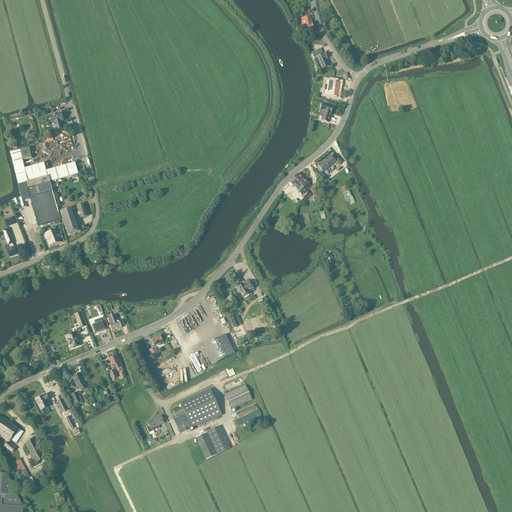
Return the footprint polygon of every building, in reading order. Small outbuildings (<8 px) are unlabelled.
[(313,29),(310,17),(300,19),(302,25),(304,25),(305,31),(313,29)] [(317,58),(317,57),(320,56),(317,50),(311,53),(314,59),(317,58)] [(317,57),(317,58),(322,69),(328,66),(325,59),(326,58),(324,54),(320,56),(317,57)] [(328,85),(327,91),(325,90),(324,94),(338,96),(336,96),(338,83),(340,83),(326,81),(325,84),(328,85)] [(329,106),(322,104),(321,109),(324,110),(323,115),(329,117),(332,108),(329,106)] [(50,122),(51,121),(53,131),(56,130),(62,129),(60,121),(62,121),(60,113),(49,116),(50,118),(49,119),(48,120),(49,121),(50,122)] [(20,150),(22,161),(32,159),(29,148),(19,150),(20,150)] [(10,153),(12,162),(18,185),(28,182),(24,169),(22,161),(20,150),(10,153)] [(337,157),(334,159),(331,155),(323,161),(317,165),(323,172),(328,168),(335,162),(338,165),(341,163),(337,157)] [(24,169),(28,182),(48,177),(49,182),(71,176),(77,175),(78,174),(75,163),(46,171),(44,163),(24,169)] [(304,181),(298,174),(293,178),(303,189),(309,183),(306,179),(304,181)] [(18,185),(20,191),(23,201),(30,199),(38,226),(60,219),(52,191),(49,182),(48,177),(28,182),(18,185)] [(303,189),(293,178),(289,182),(301,195),(305,192),(303,189)] [(320,196),(319,196),(317,188),(312,189),(314,197),(315,202),(321,200),(320,196)] [(349,191),(347,191),(343,193),(346,203),(350,202),(351,205),(355,203),(352,196),(351,196),(349,191)] [(83,204),(76,206),(80,219),(87,216),(83,204)] [(80,233),(71,208),(60,212),(68,237),(80,233)] [(7,227),(15,224),(12,217),(4,220),(7,227)] [(15,247),(14,247),(13,244),(8,229),(2,231),(2,232),(0,232),(0,237),(4,236),(8,245),(4,246),(6,251),(6,250),(9,258),(18,255),(15,247)] [(57,229),(51,232),(53,237),(55,236),(57,244),(62,242),(62,241),(64,240),(62,236),(60,237),(57,229)] [(53,237),(51,232),(45,234),(49,246),(57,244),(55,236),(53,237)] [(237,288),(243,297),(249,293),(248,292),(253,288),(248,281),(243,284),(237,288)] [(112,332),(117,330),(114,322),(115,321),(113,317),(114,316),(113,315),(107,318),(110,324),(109,324),(112,332)] [(96,324),(92,325),(95,334),(106,330),(105,328),(108,327),(105,317),(101,318),(94,321),(96,324)] [(233,328),(239,326),(235,317),(230,319),(233,328)] [(75,332),(66,336),(67,340),(66,340),(68,346),(69,345),(71,349),(81,346),(79,342),(80,341),(78,336),(77,336),(75,332)] [(202,346),(211,365),(234,354),(225,335),(202,346)] [(162,342),(159,336),(151,340),(154,346),(157,345),(158,346),(159,346),(160,345),(161,344),(160,343),(162,342)] [(158,354),(155,348),(149,351),(152,356),(158,354)] [(109,359),(112,366),(115,365),(117,370),(122,367),(118,359),(116,359),(115,356),(109,359)] [(95,382),(90,369),(85,371),(91,384),(95,382)] [(108,372),(112,380),(117,378),(114,370),(108,372)] [(82,380),(78,371),(73,373),(77,382),(75,383),(77,388),(80,387),(81,390),(86,388),(82,380)] [(245,385),(224,395),(231,410),(252,400),(245,385)] [(103,402),(98,389),(94,391),(99,403),(103,402)] [(173,419),(180,433),(192,428),(221,415),(209,390),(180,403),(183,408),(173,412),(176,418),(173,419)] [(75,404),(80,402),(76,392),(71,395),(75,404)] [(43,396),(35,400),(41,411),(42,411),(48,408),(49,407),(47,403),(47,402),(46,400),(48,399),(46,394),(43,396)] [(56,403),(62,413),(68,410),(62,400),(56,403)] [(0,433),(15,444),(23,432),(0,416),(0,433)] [(75,424),(71,416),(66,418),(71,427),(75,424)] [(161,416),(147,422),(148,426),(146,427),(149,433),(159,428),(158,426),(164,423),(161,416)] [(206,460),(216,455),(206,433),(196,438),(206,460)] [(34,439),(25,443),(34,460),(43,455),(34,439)] [(12,453),(16,448),(16,447),(11,443),(10,444),(7,442),(4,446),(12,453)] [(0,493),(9,495),(13,495),(14,485),(13,485),(11,480),(10,480),(7,474),(5,474),(5,472),(3,472),(3,469),(0,468),(0,493)] [(0,511),(22,511),(23,508),(23,507),(17,495),(13,495),(9,495),(0,493),(0,511)]
